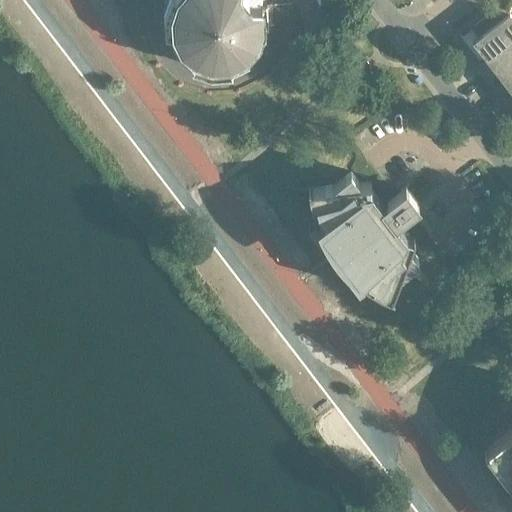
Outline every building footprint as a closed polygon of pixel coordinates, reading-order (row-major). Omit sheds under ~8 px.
[(251,3),(248,0),(165,0),(163,9),(164,31),(174,50),(190,64),(211,71),(232,70),(252,60),(266,44),(273,23),(271,1),(261,4),(251,3)] [(478,47),(486,58),(511,38),(511,16),(509,12),(475,39),(480,46),(478,47)] [(511,65),(511,38),(486,58),(494,68),(496,67),(502,73),(511,65)] [(511,65),(502,73),(507,80),(505,82),(511,90),(511,65)] [(359,181),(351,171),(333,184),(308,187),(310,197),(311,201),(311,205),(314,214),(326,239),(327,242),(329,244),(342,261),(345,264),(346,265),(352,270),(366,282),(373,286),(377,289),(392,296),(401,272),(418,258),(410,247),(414,236),(413,236),(413,237),(407,234),(400,225),(409,218),(404,212),(418,202),(405,185),(392,196),(387,190),(379,197),(371,188),(370,181),(371,181),(371,180),(359,181)] [(511,427),(491,444),(511,471),(511,427)]
